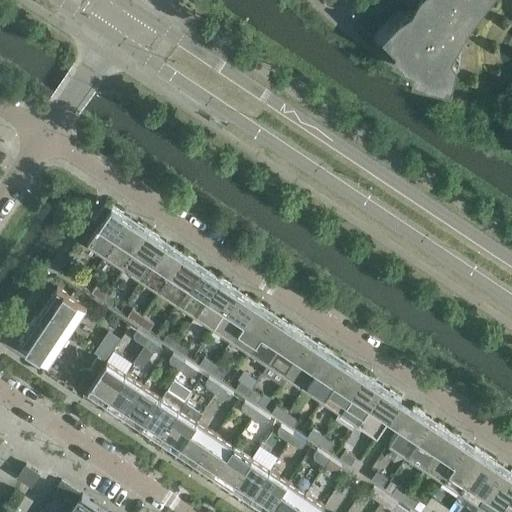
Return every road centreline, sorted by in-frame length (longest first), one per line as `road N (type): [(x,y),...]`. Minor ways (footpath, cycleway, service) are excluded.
road 1 (residential): [(511,448),(45,139)]
road 2 (secondary): [(112,37),(511,302)]
road 3 (secondary): [(511,262),(132,9)]
road 4 (residential): [(179,511),(0,393)]
road 5 (residential): [(45,139),(112,37)]
